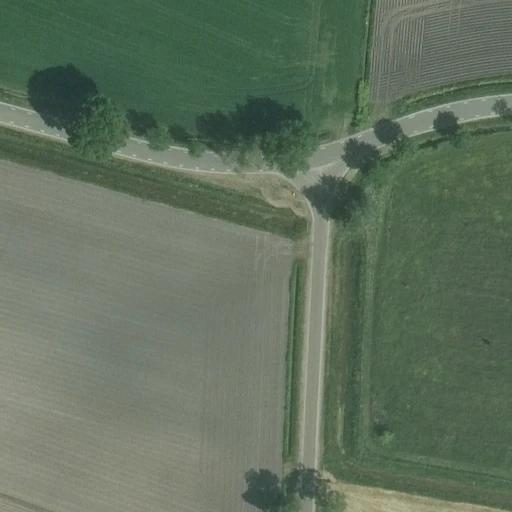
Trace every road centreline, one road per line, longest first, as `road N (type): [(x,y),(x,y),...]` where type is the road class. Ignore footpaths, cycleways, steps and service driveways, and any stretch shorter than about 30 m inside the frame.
road 1 (unclassified): [(302,511),(314,401),(321,156)]
road 2 (tertiary): [(321,156),(191,160),(0,111)]
road 3 (tertiary): [(321,156),(397,129),(511,105)]
